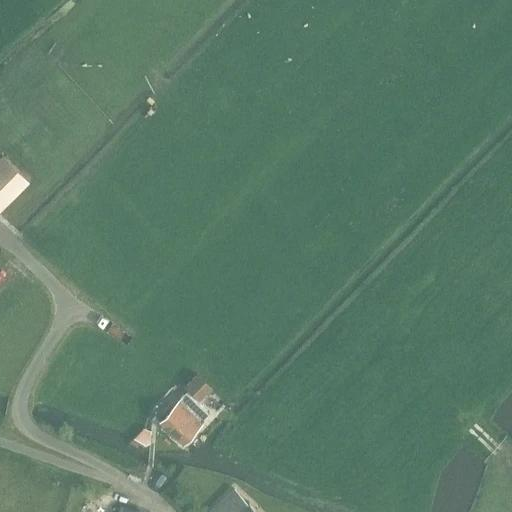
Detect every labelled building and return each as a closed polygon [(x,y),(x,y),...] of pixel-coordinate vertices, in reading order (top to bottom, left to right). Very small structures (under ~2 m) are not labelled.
[(4,157),(0,160),(0,212),(30,182),(4,157)] [(30,203),(42,193),(33,183),(21,193),(30,203)] [(202,423),(211,413),(198,401),(214,385),(199,370),(185,385),(189,390),(179,401),(178,401),(159,421),(183,443),(202,423)] [(150,442),(151,430),(144,429),(132,442),(138,445),(140,442),(146,445),(150,442)] [(257,511),(249,502),(247,504),(234,489),(210,511),(257,511)]
